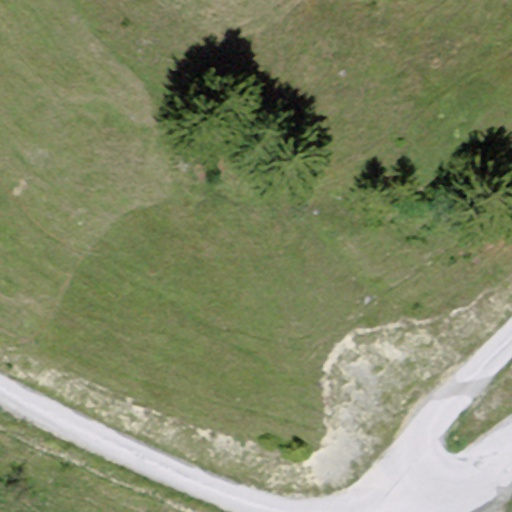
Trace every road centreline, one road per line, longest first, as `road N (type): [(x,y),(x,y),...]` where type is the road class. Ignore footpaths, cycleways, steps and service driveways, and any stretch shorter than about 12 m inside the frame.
road 1 (track): [(511,346),(436,423),(422,461),(435,494),(461,499),(493,485),(511,457)]
road 2 (track): [(249,511),(0,396)]
